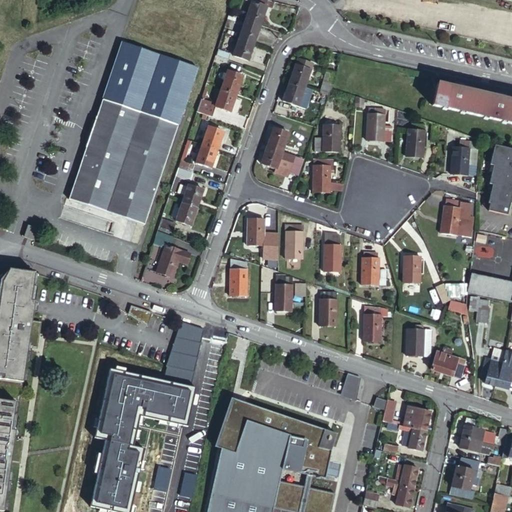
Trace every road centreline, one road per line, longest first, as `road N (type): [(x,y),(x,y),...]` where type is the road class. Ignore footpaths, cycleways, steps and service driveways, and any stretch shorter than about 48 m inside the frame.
road 1 (residential): [(194,311),(449,396)]
road 2 (residential): [(194,311),(0,249)]
road 3 (residential): [(326,27),(370,50),(511,83)]
road 4 (residential): [(240,182),(289,44),(326,27)]
road 5 (residential): [(240,182),(334,215),(367,207),(385,187)]
road 6 (residential): [(194,311),(240,182)]
